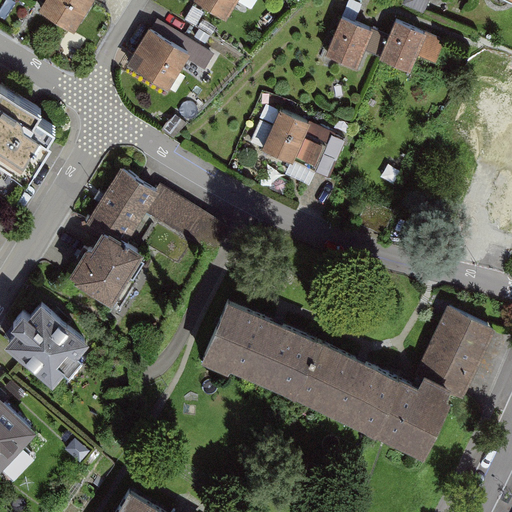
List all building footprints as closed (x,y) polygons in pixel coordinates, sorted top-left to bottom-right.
[(94,0),(38,0),(34,9),(77,33),(94,0)] [(239,0),(198,0),(231,16),(239,0)] [(407,0),(406,2),(426,10),(430,0),(407,0)] [(389,36),(342,14),(324,53),(360,69),(368,50),(411,69),(419,51),(437,59),(445,41),(444,41),(396,20),(389,36)] [(198,55),(160,33),(139,69),(177,91),(198,55)] [(511,89),(479,78),(464,122),(496,133),(501,118),(511,121),(511,89)] [(41,122),(0,98),(0,178),(7,182),(9,178),(32,191),(59,144),(36,131),(41,122)] [(349,133),(278,106),(263,149),(331,174),(349,133)] [(87,241),(66,277),(113,304),(143,253),(125,243),(145,209),(215,249),(231,223),(122,160),(86,221),(103,231),(95,245),(87,241)] [(511,243),(491,238),(485,263),(508,268),(511,249),(511,243)] [(279,316),(232,296),(205,356),(425,453),(452,392),(466,399),(500,322),(445,298),(411,375),(279,316)] [(43,299),(5,344),(25,360),(54,384),(92,340),(43,299)] [(26,394),(12,381),(6,388),(20,400),(26,394)] [(39,430),(0,392),(0,470),(0,471),(39,430)] [(89,452),(75,440),(66,450),(80,462),(89,452)] [(168,511),(133,491),(120,511),(168,511)]
